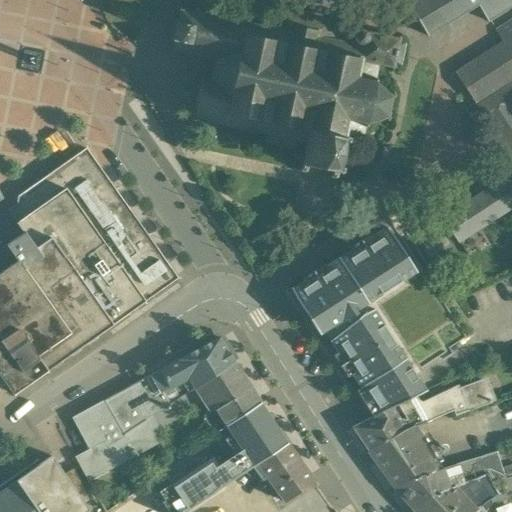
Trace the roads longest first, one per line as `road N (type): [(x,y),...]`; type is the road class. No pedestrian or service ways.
road 1 (unknown): [(487,22),(437,48),(439,169),(318,251),(229,282)]
road 2 (residential): [(229,282),(70,44),(11,8)]
road 3 (residential): [(0,447),(70,384),(229,282)]
road 4 (residential): [(229,282),(379,511)]
